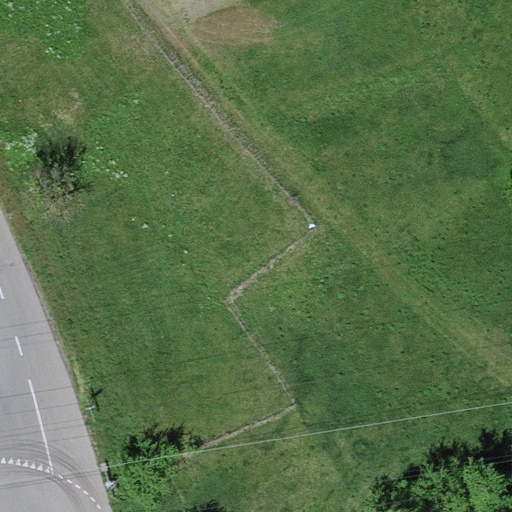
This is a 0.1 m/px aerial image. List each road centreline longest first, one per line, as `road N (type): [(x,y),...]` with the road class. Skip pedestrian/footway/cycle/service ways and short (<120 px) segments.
road 1 (track): [(142,0),(349,235),(511,363)]
road 2 (unclassified): [(0,296),(47,467),(33,511)]
